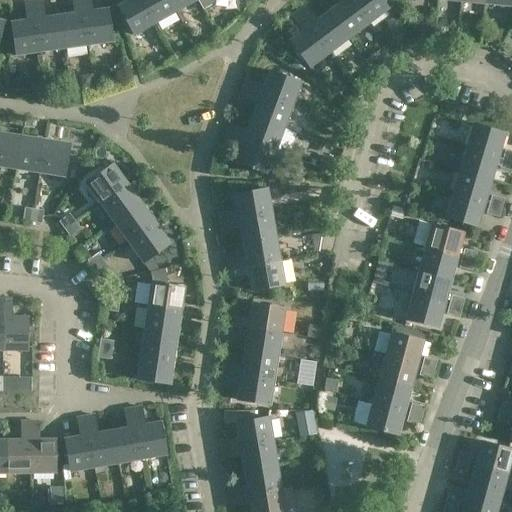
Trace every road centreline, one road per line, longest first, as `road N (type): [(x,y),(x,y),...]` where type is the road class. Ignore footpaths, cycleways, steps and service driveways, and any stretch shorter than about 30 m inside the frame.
road 1 (residential): [(204,403),(211,286),(197,168),(223,76),(260,22)]
road 2 (residential): [(340,238),(384,86),(420,62),(486,67),(511,100)]
road 3 (residential): [(511,248),(408,511)]
road 4 (residential): [(74,385),(55,363),(57,296),(0,287)]
road 5 (residential): [(204,403),(74,385)]
